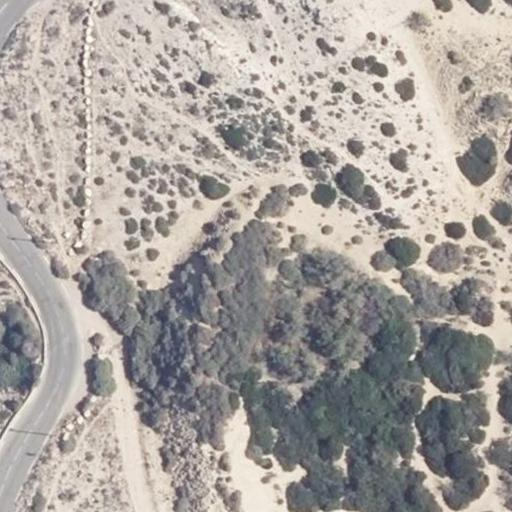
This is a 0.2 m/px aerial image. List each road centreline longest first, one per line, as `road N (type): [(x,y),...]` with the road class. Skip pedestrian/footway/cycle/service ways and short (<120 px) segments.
road 1 (tertiary): [(0,493),(66,355),(57,305),(0,217)]
road 2 (track): [(57,305),(95,314),(120,341),(147,511)]
